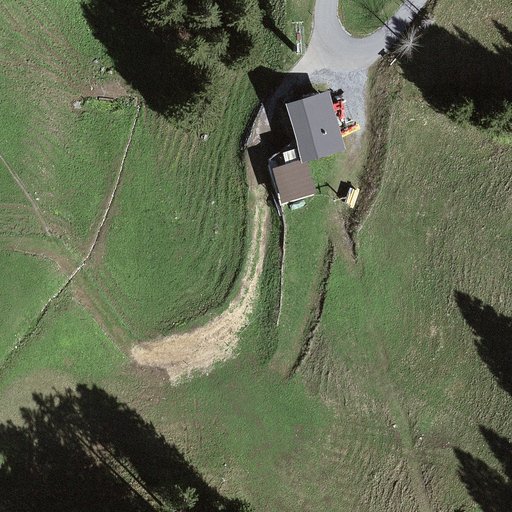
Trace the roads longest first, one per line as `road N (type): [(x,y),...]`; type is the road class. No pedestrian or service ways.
road 1 (track): [(165,355),(184,353),(204,336),(244,283),(254,251),(258,144)]
road 2 (unclassified): [(326,0),(322,30),(332,45),(359,56),(389,41),(417,0)]
